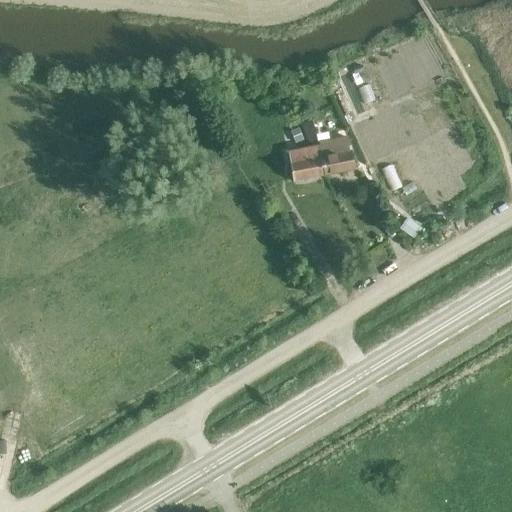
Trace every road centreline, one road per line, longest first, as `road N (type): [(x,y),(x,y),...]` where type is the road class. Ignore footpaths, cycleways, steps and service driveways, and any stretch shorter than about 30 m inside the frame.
road 1 (unclassified): [(332,324),(511,215)]
road 2 (unclassified): [(24,511),(182,416)]
road 3 (tertiary): [(208,469),(361,375)]
road 4 (unclassified): [(182,416),(332,324)]
road 5 (tertiary): [(361,375),(511,283)]
